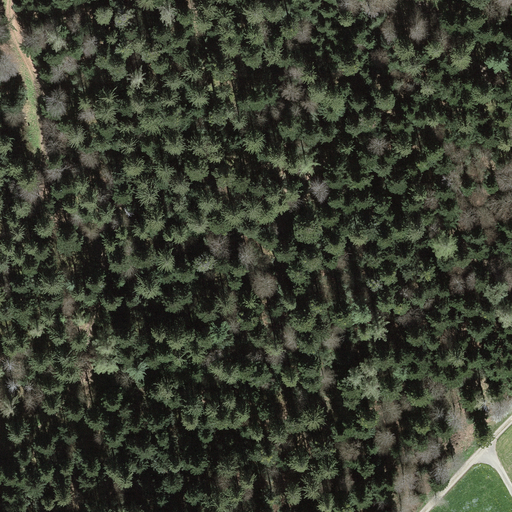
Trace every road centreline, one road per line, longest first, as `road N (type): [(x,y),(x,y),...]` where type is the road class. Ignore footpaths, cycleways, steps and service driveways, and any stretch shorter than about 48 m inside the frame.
road 1 (track): [(0,292),(102,273),(262,223),(336,138),(396,0)]
road 2 (track): [(9,0),(11,29),(36,84),(44,170),(97,249),(102,273),(68,389),(0,444)]
road 3 (track): [(0,340),(228,418),(276,511)]
road 4 (track): [(414,0),(440,19),(511,124)]
